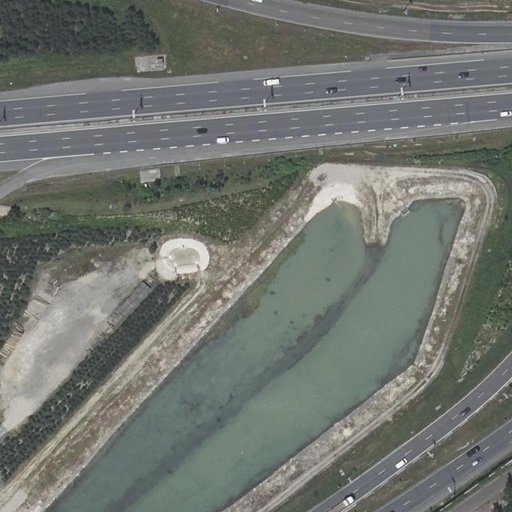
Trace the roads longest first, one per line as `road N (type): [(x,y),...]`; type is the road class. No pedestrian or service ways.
road 1 (track): [(333,168),(467,173),(489,202),(434,374),(260,511)]
road 2 (motorway): [(511,69),(0,112)]
road 3 (motorway): [(0,192),(66,164),(277,143),(476,108)]
road 4 (motorway): [(0,149),(476,108)]
road 5 (track): [(374,169),(380,245),(332,317),(109,511)]
road 6 (track): [(3,511),(311,176)]
road 7 (motorway): [(511,34),(358,25),(235,0)]
road 8 (motorway): [(323,511),(511,365)]
road 9 (motorway): [(393,511),(511,430)]
